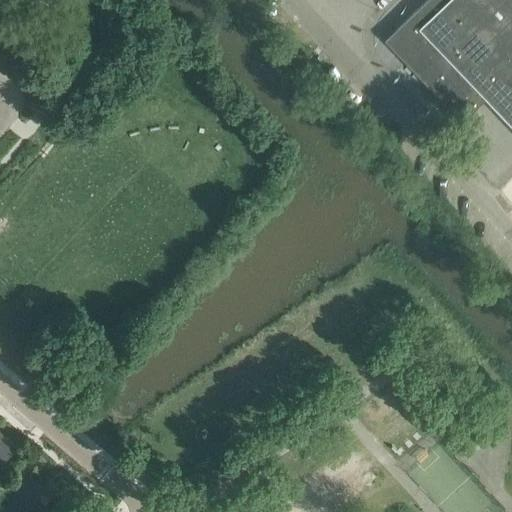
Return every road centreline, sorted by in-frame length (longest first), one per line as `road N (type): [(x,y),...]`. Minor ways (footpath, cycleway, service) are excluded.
road 1 (unclassified): [(511,239),(326,40)]
road 2 (residential): [(145,511),(0,387)]
